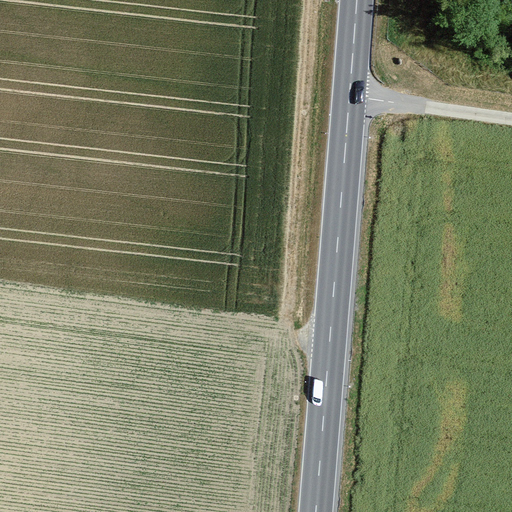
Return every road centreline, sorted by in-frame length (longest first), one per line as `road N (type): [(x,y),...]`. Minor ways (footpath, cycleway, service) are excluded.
road 1 (secondary): [(356,0),(315,511)]
road 2 (track): [(315,0),(289,337),(330,339)]
road 3 (track): [(511,119),(349,96)]
